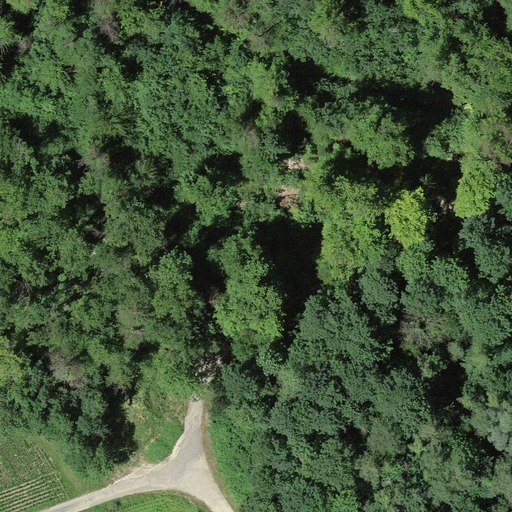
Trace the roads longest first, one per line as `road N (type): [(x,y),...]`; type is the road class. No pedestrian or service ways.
road 1 (track): [(190,476),(209,404),(233,364),(293,310),(511,175)]
road 2 (track): [(66,511),(190,476),(226,511)]
